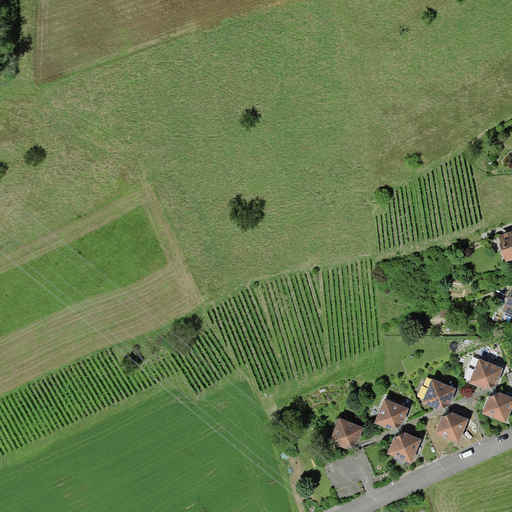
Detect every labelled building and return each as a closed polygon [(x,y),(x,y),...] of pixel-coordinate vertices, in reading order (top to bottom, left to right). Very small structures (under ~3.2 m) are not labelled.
[(506,262),(511,259),(511,230),(498,235),(500,242),(500,244),(506,262)] [(511,295),(510,297),(502,310),(511,315),(511,295)] [(504,369),(479,358),(469,383),(485,390),(496,386),(504,369)] [(456,388),(431,378),(422,402),(438,409),(449,405),(456,388)] [(488,396),(482,413),(506,423),(511,408),(511,397),(500,393),(488,396)] [(409,408),(385,398),(375,423),(391,430),(403,425),(409,408)] [(441,417),(434,433),(459,443),(468,418),(453,412),(441,417)] [(364,427),(339,418),(329,442),(346,449),(357,444),(364,427)] [(394,436),(387,453),(412,463),(422,439),(405,432),(394,436)]
